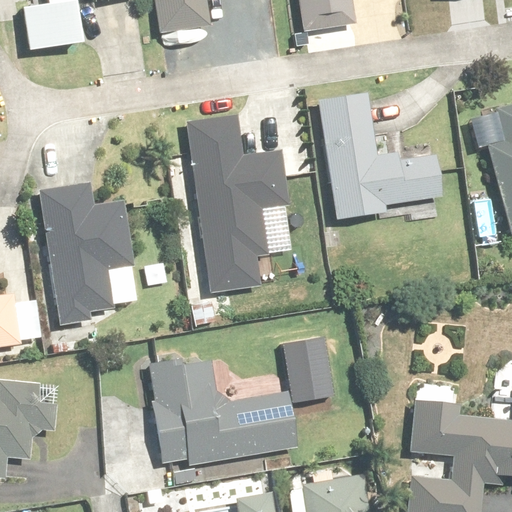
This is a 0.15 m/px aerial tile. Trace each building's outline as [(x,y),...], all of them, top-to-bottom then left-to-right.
[(152,0),(156,35),(208,30),(204,0),(152,0)] [(293,0),(298,34),(349,27),(345,0),(293,0)] [(73,48),(68,5),(22,10),(27,53),(73,48)] [(339,117),(282,125),(298,247),(355,240),(354,229),(404,224),(398,170),(347,176),(339,117)] [(511,126),(510,120),(438,145),(462,212),(476,262),(511,251),(511,126)] [(220,311),(217,280),(233,279),(231,228),(254,226),(248,169),(207,173),(205,142),(151,147),(166,315),(220,311)] [(92,222),(69,225),(67,206),(0,212),(0,219),(13,348),(80,342),(75,288),(98,285),(92,222)] [(260,473),(249,398),(193,406),(189,378),(113,390),(131,511),(208,499),(205,481),(260,473)] [(413,502),(375,502),(374,511),(467,511),(468,506),(511,508),(511,401),(496,401),(494,442),(450,439),(451,430),(377,424),(372,481),(414,485),(413,502)] [(0,458),(19,460),(25,409),(0,406),(0,458)] [(333,511),(332,498),(273,504),(273,511),(333,511)]
